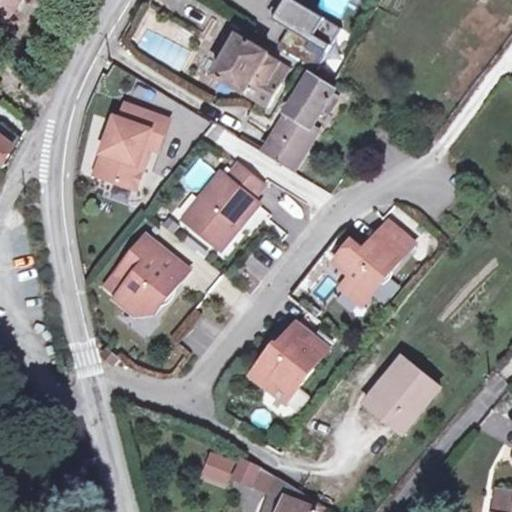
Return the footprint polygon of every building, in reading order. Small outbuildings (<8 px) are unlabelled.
[(0,0),(0,41),(12,25),(10,23),(26,0),(0,0)] [(298,0),(286,23),(301,31),(290,49),(330,72),(340,54),(340,53),(353,30),(301,0),(298,0)] [(285,61),(243,35),(220,75),(274,107),(288,82),(277,75),(285,61)] [(296,67),(285,61),(277,75),(288,82),(296,67)] [(315,76),(268,155),(298,173),(324,131),(316,126),(337,90),(315,76)] [(337,84),(353,94),(356,87),(346,82),(341,79),(337,84)] [(122,119),(101,175),(141,190),(149,168),(145,166),(151,146),(163,151),(174,121),(132,105),(126,121),(122,119)] [(233,153),(242,142),(218,125),(210,136),(233,153)] [(0,162),(8,169),(21,147),(0,130),(0,162)] [(193,224),(227,250),(264,204),(258,199),(270,185),(244,165),(233,179),(227,174),(208,198),(212,201),(193,224)] [(359,243),(342,263),(358,276),(351,285),(371,302),(417,247),(410,241),(412,237),(395,223),(370,252),(359,243)] [(152,237),(112,289),(123,298),(121,300),(142,317),(150,307),(160,315),(195,270),(152,237)] [(336,349),(304,324),(285,348),(281,346),(257,376),(292,404),(336,349)] [(114,349),(108,356),(119,365),(125,358),(114,349)] [(410,438),(447,393),(415,365),(395,388),(377,410),(410,438)] [(372,405),(377,410),(395,388),(389,384),(372,405)] [(266,468),(249,460),(240,477),(257,486),(266,468)] [(332,511),(334,509),(285,478),(278,495),(274,507),(271,511),(332,511)] [(511,511),(511,497),(506,496),(502,511),(511,511)]
